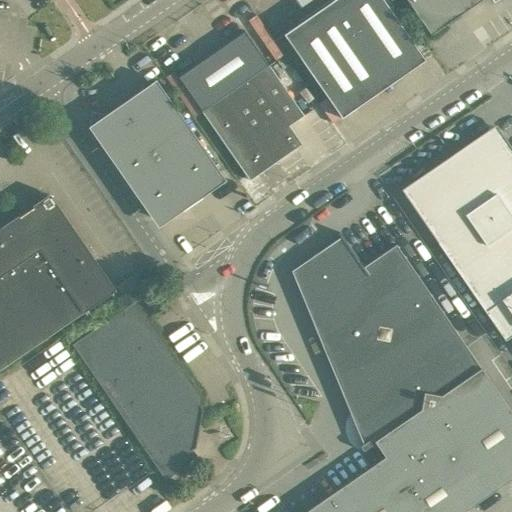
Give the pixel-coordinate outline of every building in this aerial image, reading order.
[(332,0),(316,11),(283,34),(341,118),(425,60),(383,0),(332,0)] [(291,0),(300,12),(317,0),(291,0)] [(406,0),(430,35),(480,0),(491,0),(493,2),(495,0),(406,0)] [(244,30),(177,77),(201,111),(268,65),(244,30)] [(268,65),(201,111),(249,180),(251,179),(249,177),(299,143),(287,127),(303,115),(268,65)] [(121,104),(119,117),(91,112),(89,127),(152,218),(166,220),(169,206),(201,184),(216,186),(218,172),(213,163),(155,80),(121,104)] [(511,149),(495,125),(401,189),(485,311),(505,339),(511,334),(511,149)] [(18,153),(0,165),(0,255),(58,339),(118,298),(18,153)] [(303,511),(462,511),(511,478),(511,413),(396,244),(363,266),(339,232),(337,233),(340,237),(291,270),(342,395),(371,438),(359,446),(363,451),(375,443),(385,457),(303,511)] [(193,362),(164,320),(82,377),(139,459),(218,405),(190,364),(193,362)]
